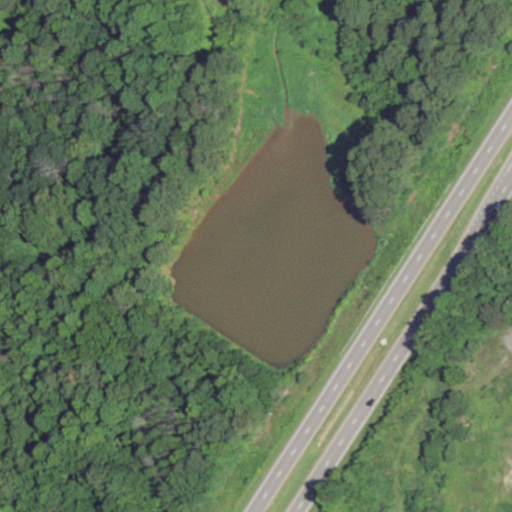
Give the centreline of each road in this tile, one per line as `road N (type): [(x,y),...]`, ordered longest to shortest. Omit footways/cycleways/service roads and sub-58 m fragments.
road 1 (trunk): [(511,116),(255,511)]
road 2 (trunk): [(294,511),(511,177)]
